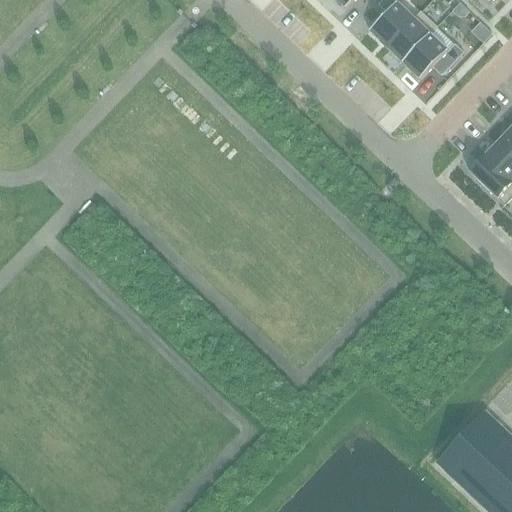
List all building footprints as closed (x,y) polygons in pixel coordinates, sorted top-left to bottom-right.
[(335,0),(346,10),(356,0),(372,0),(373,0),(372,0),(335,0)] [(387,14),(369,33),(387,49),(415,21),(414,20),(398,5),(402,0),(383,0),(378,6),(387,14)] [(415,21),(387,49),(403,64),(430,36),(431,36),(438,29),(421,13),(414,20),(415,21)] [(479,22),(474,26),(482,34),(487,30),(479,22)] [(430,36),(403,64),(421,82),(433,69),(442,78),(464,54),(455,46),(438,29),(431,36),(430,36)] [(511,129),(499,143),(511,155),(511,129)] [(486,157),(511,182),(511,155),(499,143),(486,157)] [(469,173),(505,207),(511,199),(511,182),(486,157),(485,157),(469,173)] [(511,511),(511,436),(487,413),(438,465),(487,511),(511,511)]
